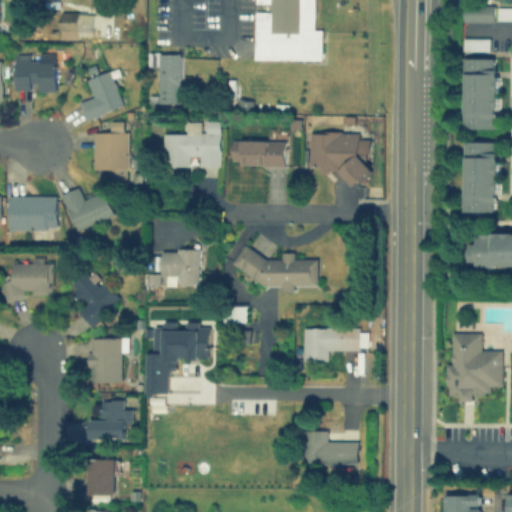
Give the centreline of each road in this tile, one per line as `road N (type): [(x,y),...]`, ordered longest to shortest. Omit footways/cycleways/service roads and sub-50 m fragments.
road 1 (secondary): [(408,169),(405,511)]
road 2 (residential): [(408,214),(176,209)]
road 3 (residential): [(48,491),(47,370),(33,346)]
